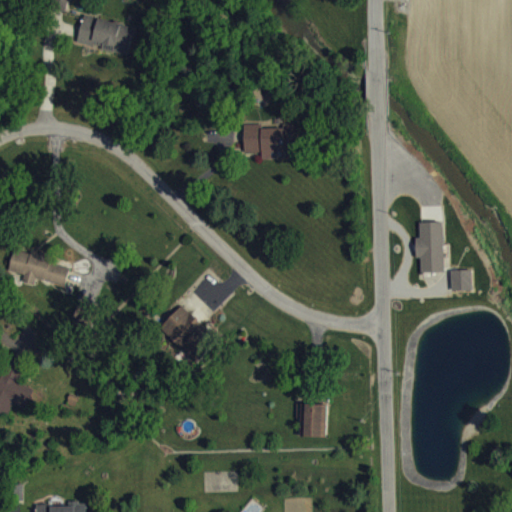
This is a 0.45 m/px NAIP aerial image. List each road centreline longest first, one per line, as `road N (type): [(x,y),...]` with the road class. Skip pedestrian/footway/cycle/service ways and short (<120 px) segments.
road 1 (residential): [(45,125),(76,128),(129,153),(289,304),(383,323)]
road 2 (residential): [(378,109),(384,511)]
